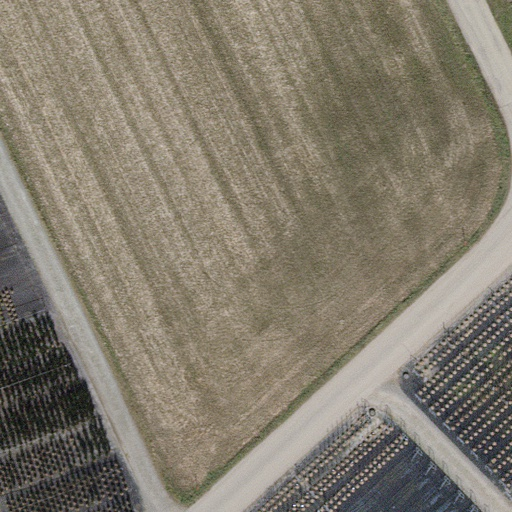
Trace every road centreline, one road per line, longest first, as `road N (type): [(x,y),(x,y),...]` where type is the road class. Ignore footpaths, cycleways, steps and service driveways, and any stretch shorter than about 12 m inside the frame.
road 1 (track): [(220,511),(511,227)]
road 2 (track): [(157,511),(0,177)]
road 3 (track): [(511,511),(373,367)]
